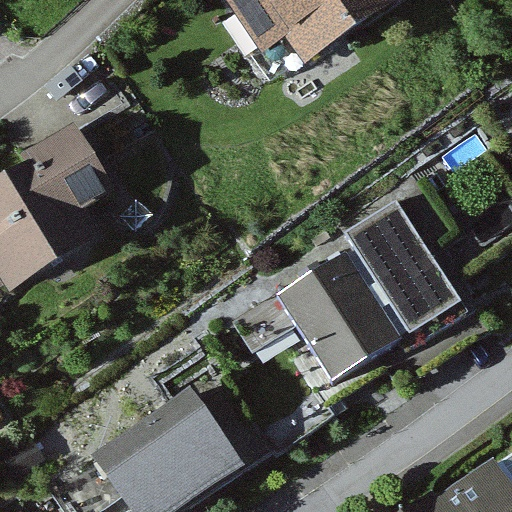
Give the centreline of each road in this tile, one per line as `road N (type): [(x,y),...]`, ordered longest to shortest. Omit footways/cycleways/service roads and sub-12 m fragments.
road 1 (residential): [(511,369),(302,511)]
road 2 (residential): [(0,108),(130,0)]
